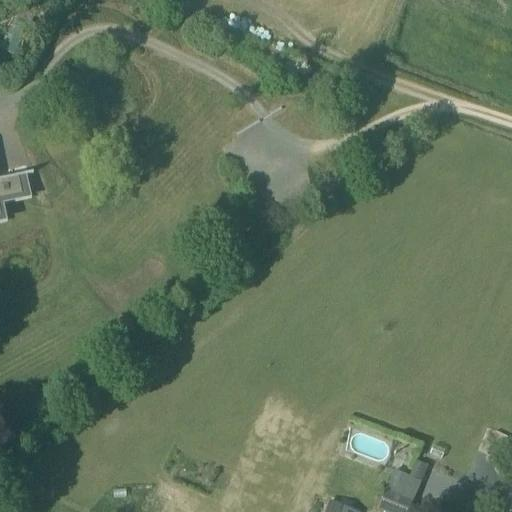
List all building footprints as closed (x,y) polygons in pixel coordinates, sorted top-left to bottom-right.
[(7,34),(0,46),(0,52),(13,59),(22,43),(7,34)] [(0,220),(0,221),(0,219),(0,201),(12,199),(12,200),(21,198),(17,177),(0,180),(0,220)] [(82,274),(99,267),(94,257),(77,264),(82,274)] [(487,448),(490,430),(477,427),(474,445),(487,448)] [(385,491),(411,502),(420,482),(393,472),(385,491)] [(406,511),(411,502),(385,491),(377,509),(384,511),(406,511)] [(323,511),(353,511),(328,502),(323,511)]
